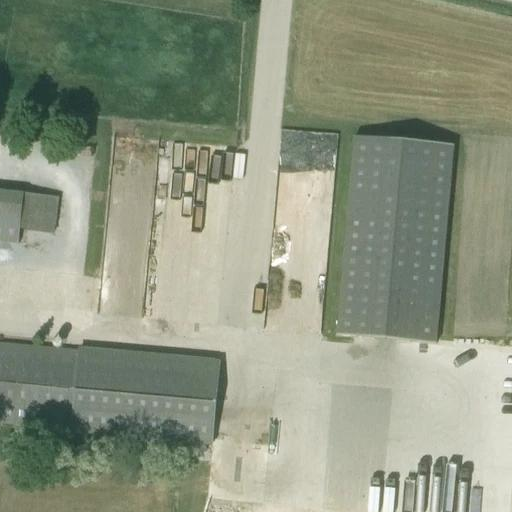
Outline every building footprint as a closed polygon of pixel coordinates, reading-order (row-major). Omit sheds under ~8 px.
[(355,141),(337,339),(437,347),(454,150),(355,141)] [(219,176),(219,151),(186,151),(186,176),(219,176)] [(59,199),(0,191),(0,243),(19,245),(20,231),(55,235),(59,199)] [(80,349),(80,353),(0,345),(0,424),(72,431),(72,435),(210,449),(219,362),(80,349)] [(374,479),(370,507),(382,509),(385,480),(374,479)]
